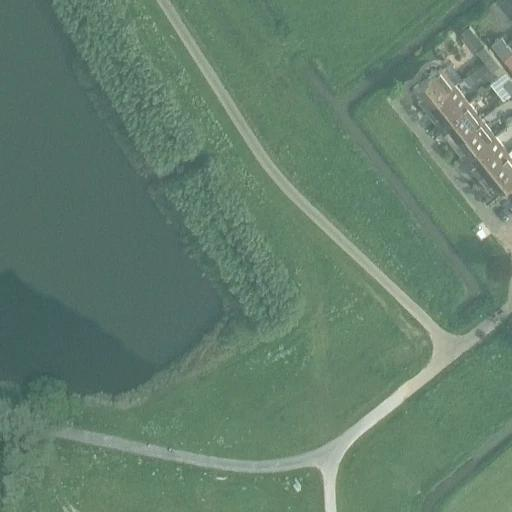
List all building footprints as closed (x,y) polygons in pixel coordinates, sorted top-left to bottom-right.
[(469,26),(461,32),(468,40),(476,33),(469,26)] [(502,36),(492,44),(497,50),(507,42),(502,36)] [(497,50),(504,59),(511,52),(511,48),(507,42),(497,50)] [(476,50),(484,60),(492,53),(485,44),(476,50)] [(488,80),(496,74),(497,73),(498,75),(505,70),(492,53),(484,60),(485,61),(463,78),(469,85),(484,73),(488,80)] [(412,90),(425,106),(454,83),(441,67),(412,90)] [(495,80),(500,86),(503,84),(510,93),(511,92),(511,79),(505,70),(498,75),(499,77),(495,80)] [(454,83),(425,106),(438,123),(467,100),(454,83)] [(467,100),(438,123),(451,140),(480,117),(467,100)] [(480,117),(451,140),(465,157),(494,134),(480,117)] [(494,134),(465,157),(478,174),(507,151),(494,134)] [(511,147),(507,151),(478,174),(493,193),(511,177),(511,147)]
